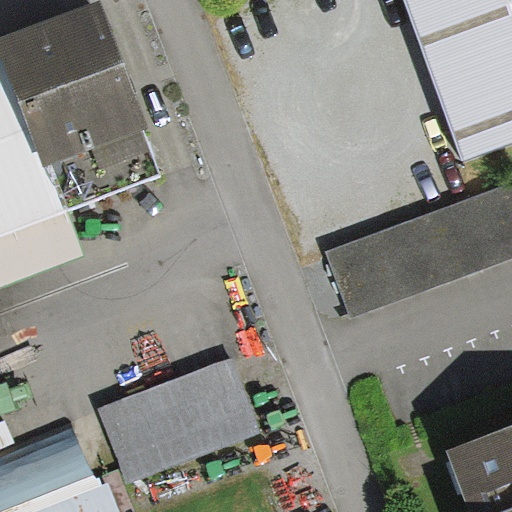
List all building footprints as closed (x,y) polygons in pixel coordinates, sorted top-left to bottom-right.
[(511,0),(399,0),(461,169),(511,150),(511,0)] [(0,252),(153,194),(88,25),(0,58),(0,252)] [(511,189),(330,256),(355,323),(511,266),(511,189)] [(96,410),(126,486),(261,433),(231,358),(96,410)] [(511,511),(511,440),(446,465),(463,511),(511,511)] [(111,511),(91,441),(0,466),(0,511),(111,511)]
